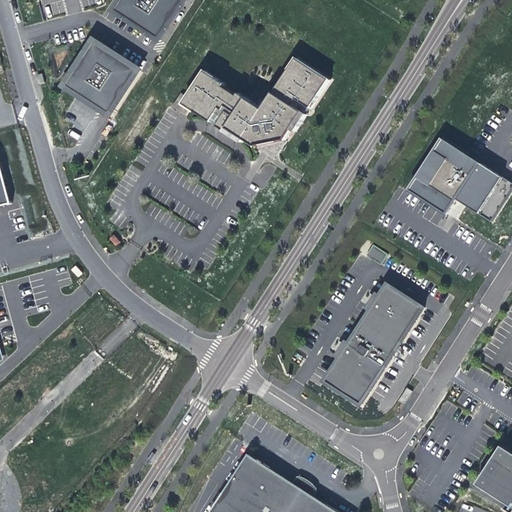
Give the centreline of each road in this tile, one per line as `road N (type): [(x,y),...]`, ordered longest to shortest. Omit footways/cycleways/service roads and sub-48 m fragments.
road 1 (unclassified): [(228,364),(106,280),(73,231),(49,179),(0,0)]
road 2 (tertiary): [(228,364),(460,0)]
road 3 (unclassified): [(511,265),(398,442),(379,454)]
road 4 (unclassified): [(379,454),(228,364)]
road 5 (tertiary): [(132,511),(228,364)]
